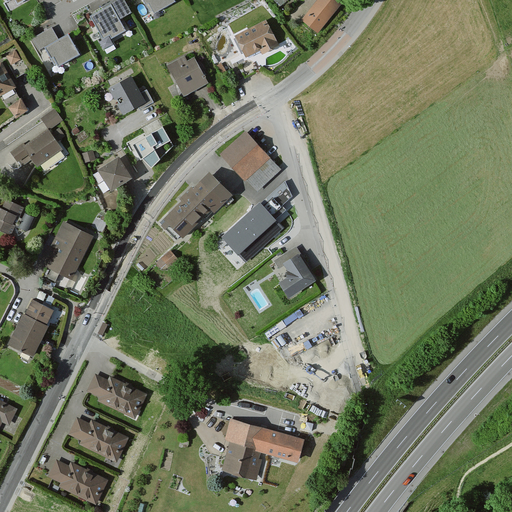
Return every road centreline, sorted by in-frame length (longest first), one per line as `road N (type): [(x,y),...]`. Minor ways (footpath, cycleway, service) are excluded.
road 1 (tertiary): [(85,336),(156,196),(202,147),(338,47),(372,0)]
road 2 (motorway): [(511,322),(346,511)]
road 3 (residential): [(85,336),(192,395),(286,425)]
road 4 (motorway): [(377,511),(511,355)]
road 5 (tertiary): [(0,507),(85,336)]
